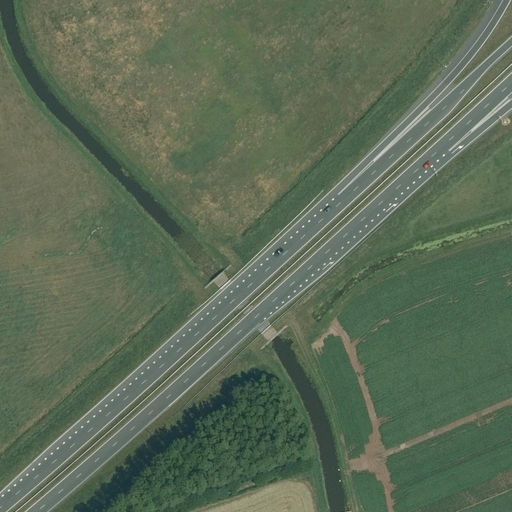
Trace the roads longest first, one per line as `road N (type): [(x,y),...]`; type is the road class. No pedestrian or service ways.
road 1 (trunk): [(34,511),(443,145)]
road 2 (trunk): [(342,200),(0,507)]
road 3 (motorway): [(506,0),(476,47),(342,200)]
road 4 (trunk): [(511,41),(342,200)]
